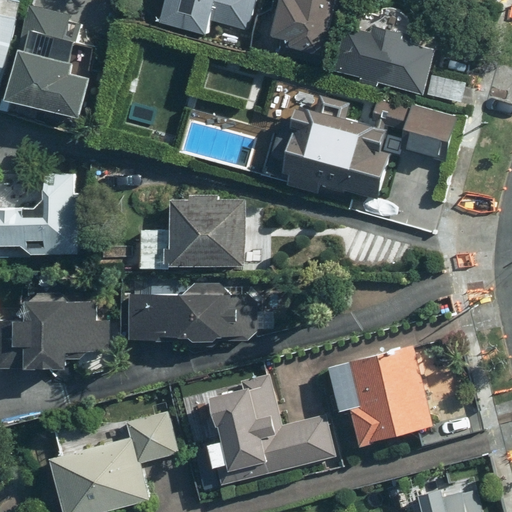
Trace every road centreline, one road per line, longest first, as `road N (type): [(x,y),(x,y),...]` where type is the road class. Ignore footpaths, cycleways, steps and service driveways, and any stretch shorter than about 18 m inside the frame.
road 1 (unknown): [(444,256),(405,303),(318,339),(27,397)]
road 2 (unknown): [(444,256),(273,190),(87,150)]
